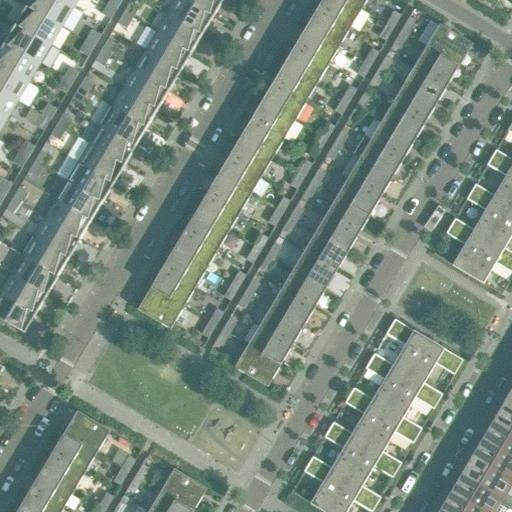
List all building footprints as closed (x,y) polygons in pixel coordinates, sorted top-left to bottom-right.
[(72,8),(58,0),(30,0),(27,6),(61,26),(72,8)] [(77,0),(58,0),(72,8),(77,0)] [(117,9),(122,0),(110,0),(108,4),(117,9)] [(214,17),(185,0),(177,0),(169,15),(203,35),(210,24),(209,23),(211,20),(212,20),(214,17)] [(223,0),(185,0),(214,17),(221,5),(220,5),(222,1),(223,2),(223,0)] [(351,29),(362,10),(345,0),(323,0),(318,9),(351,29)] [(345,0),(362,10),(367,0),(345,0)] [(499,0),(475,0),(493,11),(499,0)] [(133,19),(140,8),(130,2),(124,13),(133,19)] [(111,20),(117,9),(108,4),(102,15),(111,20)] [(61,26),(27,6),(25,10),(26,10),(24,14),(23,13),(16,25),(50,45),(61,26)] [(340,47),(351,29),(318,9),(307,27),(340,47)] [(393,29),(401,16),(394,12),(386,25),(393,29)] [(127,30),(133,19),(124,13),(117,24),(127,30)] [(203,35),(169,15),(158,33),(192,54),(199,42),(198,42),(200,38),(201,39),(203,35)] [(407,37),(415,24),(408,20),(400,33),(407,37)] [(50,45),(16,25),(14,28),(15,29),(13,32),(12,32),(5,43),(39,64),(50,45)] [(386,41),(393,29),(386,25),(379,37),(386,41)] [(459,68),(473,45),(440,25),(426,48),(459,68)] [(329,66),(340,47),(307,27),(296,46),(329,66)] [(95,47),(101,36),(92,30),(86,41),(95,47)] [(192,54),(158,33),(147,52),(181,72),(188,61),(187,60),(189,57),(190,57),(192,54)] [(400,50),(407,37),(400,33),(393,46),(400,50)] [(111,56),(117,45),(108,40),(102,50),(111,56)] [(88,58),(95,47),(86,41),(79,52),(88,58)] [(39,64),(5,43),(3,47),(3,48),(1,51),(0,50),(0,51),(0,65),(28,82),(39,64)] [(318,84),(329,66),(296,46),(285,65),(318,84)] [(459,68),(426,48),(415,67),(448,86),(459,68)] [(371,66),(379,53),(372,49),(364,62),(371,66)] [(104,67),(111,56),(102,50),(95,62),(104,67)] [(181,72),(147,52),(135,71),(170,91),(176,80),(175,79),(177,76),(178,76),(181,72)] [(385,74),(392,62),(386,58),(378,70),(385,74)] [(364,78),(371,66),(364,62),(357,74),(364,78)] [(38,89),(28,82),(0,65),(0,91),(17,101),(27,107),(38,89)] [(307,103),(318,84),(285,65),(274,83),(307,103)] [(73,84),(79,73),(70,67),(63,79),(73,84)] [(448,86),(415,67),(404,85),(437,105),(448,86)] [(377,87),(385,74),(378,70),(371,83),(377,87)] [(170,91),(135,71),(124,89),(158,110),(165,98),(164,98),(166,94),(167,95),(170,91)] [(89,93),(95,83),(86,77),(79,88),(89,93)] [(66,95),(73,84),(63,79),(57,89),(66,95)] [(296,121),(307,103),(274,83),(263,102),(296,121)] [(437,105),(404,85),(393,104),(426,123),(437,105)] [(349,103),(357,91),(350,86),(342,99),(349,103)] [(82,104),(89,93),(79,88),(73,99),(82,104)] [(158,110),(124,89),(113,108),(147,128),(154,117),(153,116),(155,113),(156,113),(158,110)] [(17,101),(0,91),(0,115),(6,119),(17,101)] [(363,111),(370,99),(363,95),(356,107),(363,111)] [(342,116),(349,103),(342,99),(335,112),(342,116)] [(147,128),(113,108),(102,101),(92,120),(102,126),(136,147),(143,135),(142,135),(144,131),(145,132),(147,128)] [(285,140),(296,121),(263,102),(251,120),(285,140)] [(426,123),(393,104),(382,122),(415,142),(426,123)] [(51,121),(57,110),(48,105),(41,116),(51,121)] [(355,124),(363,111),(356,107),(348,120),(355,124)] [(66,130),(73,120),(64,114),(57,125),(66,130)] [(44,132),(51,121),(41,116),(35,126),(44,132)] [(273,159),(285,140),(251,120),(240,139),(273,159)] [(415,142),(382,122),(371,141),(404,161),(415,142)] [(327,140),(334,128),(328,124),(323,131),(313,125),(310,130),(320,136),(327,140)] [(60,141),(66,130),(57,125),(51,136),(60,141)] [(136,147),(102,126),(91,145),(125,165),(132,154),(131,153),(133,150),(134,150),(136,147)] [(341,148),(348,136),(341,132),(334,144),(341,148)] [(319,153),(327,140),(320,136),(313,149),(319,153)] [(262,177),(273,159),(240,139),(229,157),(262,177)] [(309,148),(298,141),(295,146),(306,153),(309,148)] [(404,161),(371,141),(360,159),(393,179),(404,161)] [(29,158),(35,147),(26,142),(19,153),(29,158)] [(333,161),(341,148),(334,144),(326,157),(333,161)] [(125,165),(91,145),(80,164),(114,184),(121,173),(120,172),(122,168),(123,169),(125,165)] [(511,201),(511,159),(496,150),(487,165),(506,177),(495,196),(510,205),(511,201)] [(44,168),(51,157),(41,151),(35,162),(44,168)] [(22,169),(29,158),(19,153),(13,163),(22,169)] [(251,196),(262,177),(229,157),(218,176),(251,196)] [(393,179),(360,159),(348,178),(381,198),(393,179)] [(305,177),(312,165),(305,161),(298,173),(305,177)] [(38,178),(44,168),(35,162),(29,173),(38,178)] [(114,184),(80,164),(69,182),(103,203),(110,191),(109,191),(111,187),(112,188),(114,184)] [(319,185),(326,173),(319,169),(312,181),(319,185)] [(297,190),(305,177),(298,173),(290,186),(297,190)] [(240,214),(251,196),(218,176),(207,195),(240,214)] [(381,198),(348,178),(337,197),(370,216),(381,198)] [(0,191),(6,195),(13,185),(3,179),(0,184),(0,191)] [(311,198),(319,185),(312,181),(304,194),(311,198)] [(103,203),(69,182),(58,201),(92,221),(99,210),(98,209),(100,206),(101,206),(103,203)] [(510,205),(495,196),(475,185),(466,200),(486,211),(474,230),(489,240),(510,205)] [(22,205),(28,194),(19,189),(13,199),(22,205)] [(229,233),(240,214),(207,195),(196,213),(229,233)] [(370,216),(337,197),(326,215),(359,235),(370,216)] [(283,215),(290,202),(283,198),(276,211),(283,215)] [(16,216),(22,205),(13,199),(6,210),(16,216)] [(92,221),(58,201),(47,219),(81,240),(88,229),(87,228),(89,224),(90,225),(92,221)] [(511,206),(510,205),(489,240),(505,249),(511,236),(511,206)] [(296,223),(304,210),(297,206),(289,219),(296,223)] [(275,227),(283,215),(276,211),(268,223),(275,227)] [(218,251),(229,233),(196,213),(185,232),(218,251)] [(359,235),(326,215),(315,234),(348,254),(359,235)] [(81,240),(47,219),(36,238),(70,258),(76,247),(75,246),(78,243),(79,243),(81,240)] [(289,235),(296,223),(289,219),(282,231),(289,235)] [(489,240),(474,230),(455,219),(446,234),(465,245),(452,267),(468,276),(489,240)] [(207,270),(218,251),(185,232),(174,250),(207,270)] [(348,254),(315,234),(304,252),(337,272),(348,254)] [(261,252),(268,239),(261,235),(254,247),(261,252)] [(70,258),(36,238),(25,257),(59,277),(65,266),(64,265),(67,261),(67,262),(70,258)] [(511,253),(505,249),(489,240),(468,276),(483,285),(496,264),(511,273),(511,253)] [(274,260),(282,247),(275,243),(267,256),(274,260)] [(253,264),(261,252),(254,247),(246,260),(253,264)] [(196,288),(207,270),(174,250),(163,269),(196,288)] [(337,272),(304,252),(293,271),(326,291),(337,272)] [(267,273),(274,260),(267,256),(260,268),(267,273)] [(59,277),(25,257),(14,275),(48,296),(54,284),(53,284),(55,280),(56,281),(59,277)] [(185,307),(196,288),(163,269),(152,287),(185,307)] [(326,291),(293,271),(282,290),(315,309),(326,291)] [(238,289),(246,276),(239,272),(232,285),(238,289)] [(48,296),(14,275),(3,294),(36,314),(43,303),(42,302),(44,299),(45,299),(48,296)] [(252,297),(259,285),(253,280),(245,293),(252,297)] [(231,301),(238,289),(232,285),(224,297),(231,301)] [(171,330),(185,307),(152,287),(138,311),(171,330)] [(315,309),(282,290),(271,308),(304,328),(315,309)] [(244,310),(252,297),(245,293),(238,306),(244,310)] [(36,314),(3,294),(0,298),(0,325),(2,327),(5,322),(25,334),(32,321),(31,321),(33,317),(34,318),(36,314)] [(304,328),(271,308),(260,327),(293,346),(304,328)] [(216,326),(224,313),(217,309),(209,322),(216,326)] [(230,334),(237,322),(230,318),(223,330),(230,334)] [(409,374),(429,340),(395,320),(386,335),(405,346),(394,365),(409,374)] [(209,339),(216,326),(209,322),(202,334),(209,339)] [(293,346),(260,327),(249,345),(282,365),(293,346)] [(222,347),(230,334),(223,330),(215,343),(222,347)] [(464,361),(429,340),(409,374),(424,384),(436,364),(455,376),(464,361)] [(282,365),(249,345),(235,369),(268,388),(282,365)] [(388,409),(409,374),(394,365),(375,354),(366,369),(385,380),(373,400),(388,409)] [(443,395),(424,384),(409,374),(388,409),(404,418),(415,399),(434,410),(443,395)] [(388,409),(373,400),(354,388),(345,403),(364,415),(353,434),(368,443),(388,409)] [(511,389),(503,404),(511,409),(511,389)] [(511,409),(503,404),(493,422),(511,433),(511,409)] [(423,429),(404,418),(388,409),(368,443),(383,452),(395,433),(414,444),(423,429)] [(97,454),(111,431),(78,412),(64,435),(97,454)] [(511,433),(493,422),(482,439),(486,442),(511,456),(511,433)] [(347,478),(368,443),(353,434),(333,423),(325,438),(344,449),(332,468),(347,478)] [(86,473),(97,454),(64,435),(53,453),(86,473)] [(482,439),(472,457),(476,459),(511,480),(511,456),(486,442),(482,439)] [(402,464),(383,452),(368,443),(347,478),(363,487),(374,467),(393,479),(402,464)] [(75,492),(86,473),(53,453),(42,472),(75,492)] [(128,473),(136,461),(129,457),(121,469),(128,473)] [(326,511),(347,478),(332,468),(313,457),(304,472),(323,484),(311,504),(323,511),(326,511)] [(472,457),(462,474),(465,477),(503,499),(500,503),(508,508),(511,509),(511,499),(505,495),(510,487),(511,482),(511,480),(476,459),(472,457)] [(142,481),(149,469),(143,465),(135,477),(142,481)] [(121,486),(128,473),(121,469),(114,482),(121,486)] [(193,511),(208,489),(175,469),(161,492),(193,511)] [(31,490),(64,510),(75,492),(42,472),(31,490)] [(462,474),(451,492),(484,511),(506,511),(508,508),(500,503),(503,499),(465,477),(462,474)] [(134,494),(142,481),(135,477),(128,490),(134,494)] [(373,511),(382,498),(363,487),(347,478),(326,511),(347,511),(354,502),(370,511),(373,511)] [(24,511),(62,511),(64,510),(31,490),(20,509),(24,511)] [(193,511),(161,492),(150,511),(151,511),(193,511)] [(484,511),(451,492),(441,509),(445,511),(484,511)] [(106,510),(113,498),(107,494),(99,506),(106,510)] [(123,511),(127,506),(120,502),(114,511),(123,511)]
